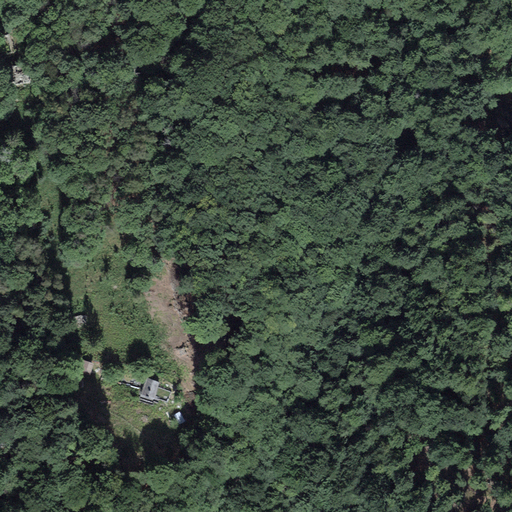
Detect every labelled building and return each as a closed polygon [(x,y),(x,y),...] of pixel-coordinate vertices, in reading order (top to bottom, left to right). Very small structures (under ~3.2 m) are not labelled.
[(26,29),(17,31),(20,51),(29,50),(26,29)] [(10,34),(0,35),(0,56),(14,54),(10,34)] [(11,64),(14,87),(29,85),(26,62),(11,64)] [(86,315),(72,318),(75,329),(88,326),(86,315)] [(94,363),(83,360),(80,372),(90,375),(94,363)] [(146,378),(141,396),(155,399),(160,382),(146,378)] [(172,416),(184,430),(190,425),(179,411),(172,416)]
